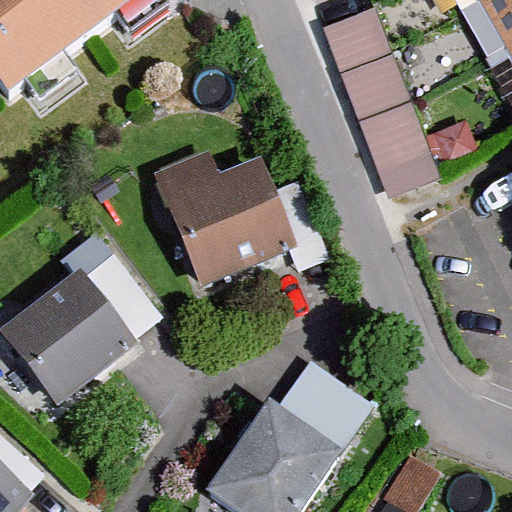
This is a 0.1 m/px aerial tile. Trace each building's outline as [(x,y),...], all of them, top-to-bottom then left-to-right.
[(165,0),(0,0),(0,90),(18,113),(165,0)] [(469,0),(478,15),(503,0),(469,0)] [(511,0),(503,0),(478,15),(506,63),(511,59),(511,0)] [(216,193),(206,168),(153,189),(199,303),(294,264),(258,175),(216,193)] [(1,345),(63,422),(139,361),(78,284),(1,345)] [(206,509),(210,511),(306,511),(369,418),(305,376),(275,422),(267,417),(206,509)] [(412,455),(386,499),(408,511),(423,511),(446,474),(412,455)] [(0,511),(30,511),(33,508),(0,481),(0,511)]
